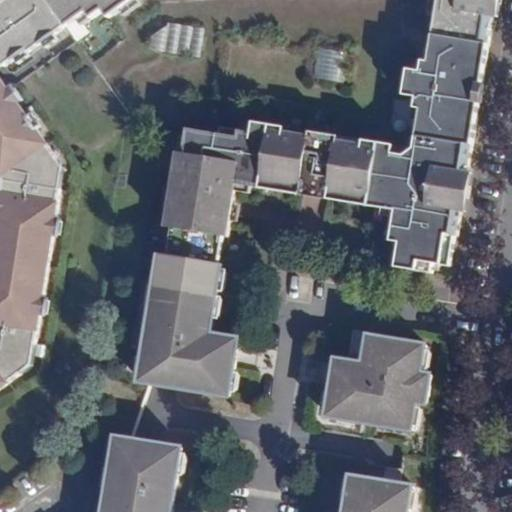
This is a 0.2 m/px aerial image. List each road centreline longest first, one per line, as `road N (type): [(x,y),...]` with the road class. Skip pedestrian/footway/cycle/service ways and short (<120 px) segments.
road 1 (residential): [(457,319),(336,297),(293,324),(261,511)]
road 2 (residential): [(511,239),(476,511)]
